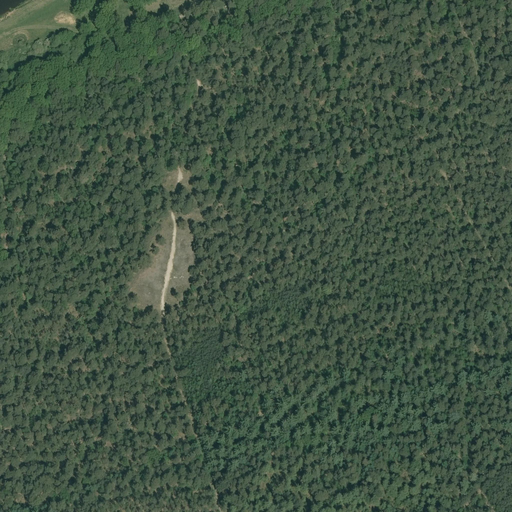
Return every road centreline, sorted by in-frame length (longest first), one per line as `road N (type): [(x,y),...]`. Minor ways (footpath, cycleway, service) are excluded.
road 1 (track): [(162,322),(471,172),(511,174)]
road 2 (track): [(198,446),(511,300)]
road 3 (track): [(511,296),(439,157),(472,74),(473,56),(448,0)]
road 4 (track): [(167,16),(200,88),(178,153),(162,322)]
road 5 (track): [(219,511),(162,322)]
